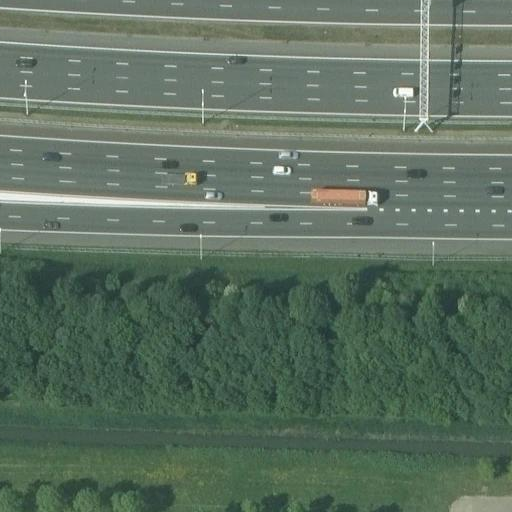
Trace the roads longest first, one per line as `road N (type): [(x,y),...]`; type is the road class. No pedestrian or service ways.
road 1 (motorway): [(511,90),(0,72)]
road 2 (motorway): [(511,12),(58,0)]
road 3 (motorway): [(0,157),(391,188)]
road 4 (motorway): [(0,201),(391,188)]
road 5 (motorway): [(391,188),(511,188)]
